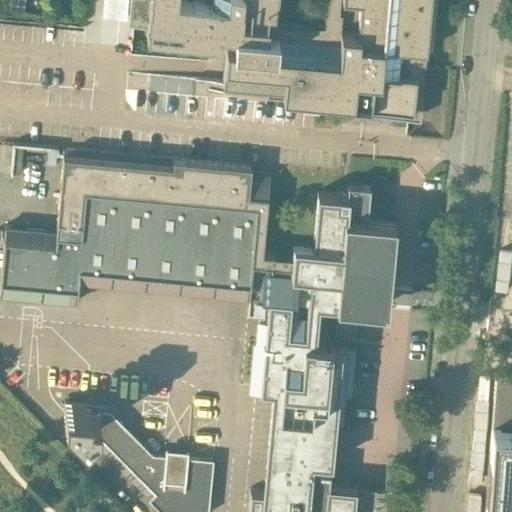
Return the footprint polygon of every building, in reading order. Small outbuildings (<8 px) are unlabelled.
[(10,0),(9,9),(23,11),(24,0),(10,0)] [(369,1),(358,130),(415,135),(427,6),(436,7),(437,0),(378,0),(379,2),(369,1)] [(126,38),(121,95),(205,103),(204,113),(284,120),(290,62),(209,55),(210,45),(126,38)] [(420,102),(420,115),(442,116),(442,102),(420,102)] [(311,340),(311,344),(305,344),(309,301),(317,302),(318,294),(325,295),(326,284),(320,283),(320,279),(350,281),(349,284),(389,288),(395,219),(367,216),(370,183),(346,181),(345,193),(317,190),(312,247),(292,246),(292,253),(262,250),(270,172),(250,170),(251,163),(66,146),(65,153),(62,153),(55,229),(4,224),(0,271),(0,293),(77,300),(79,280),(92,281),(127,285),(161,288),(195,291),(230,294),(248,296),(247,311),(249,312),(250,306),(266,307),(258,387),(272,388),(265,465),(283,466),(281,490),(249,487),(246,511),(389,511),(394,457),(387,456),(384,488),(328,483),(334,418),(341,419),(343,395),(351,396),(355,348),(330,346),(331,342),(311,340)] [(511,511),(511,371),(496,370),(483,511),(511,511)] [(157,441),(156,450),(153,450),(121,418),(124,415),(112,403),(92,403),(68,380),(58,381),(58,374),(34,372),(33,385),(159,508),(204,511),(208,511),(214,456),(186,453),(187,444),(157,441)]
